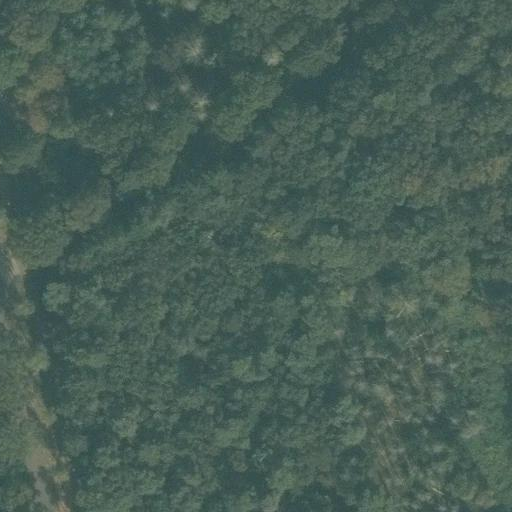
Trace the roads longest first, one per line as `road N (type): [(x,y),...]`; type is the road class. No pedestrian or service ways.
road 1 (track): [(511,352),(468,236),(401,195),(303,97),(276,97),(0,275)]
road 2 (tertiary): [(49,511),(0,304)]
